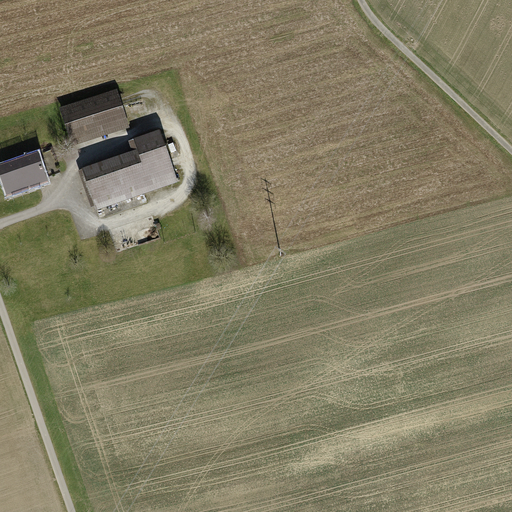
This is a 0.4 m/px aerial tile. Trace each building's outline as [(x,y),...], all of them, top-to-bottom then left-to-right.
[(116,93),(58,111),(70,149),(127,131),(116,93)] [(81,171),(94,211),(177,183),(159,133),(129,143),(132,153),(81,171)] [(174,150),(175,148),(174,145),(173,144),(171,143),(168,143),(167,145),(165,147),(165,149),(167,151),(168,152),(171,152),(173,152),(174,150)] [(34,153),(14,160),(24,188),(44,181),(34,153)] [(14,160),(0,165),(0,186),(3,196),(24,188),(14,160)]
